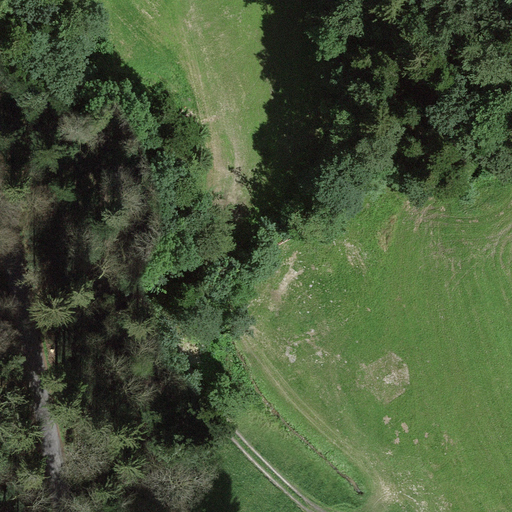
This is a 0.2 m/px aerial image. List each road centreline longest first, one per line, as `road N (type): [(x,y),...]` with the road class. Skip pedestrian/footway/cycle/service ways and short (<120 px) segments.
road 1 (track): [(0,44),(64,87),(100,127),(194,385),(316,511)]
road 2 (unclassified): [(65,511),(0,214)]
road 3 (track): [(374,511),(381,489),(373,472),(298,401),(245,335)]
